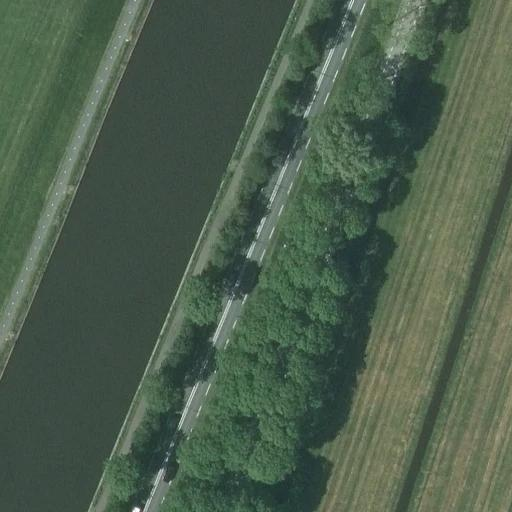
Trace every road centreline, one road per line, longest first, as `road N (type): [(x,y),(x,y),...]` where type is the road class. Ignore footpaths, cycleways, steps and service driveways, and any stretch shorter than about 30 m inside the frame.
road 1 (primary): [(147,511),(350,0)]
road 2 (unclassified): [(231,511),(415,0)]
